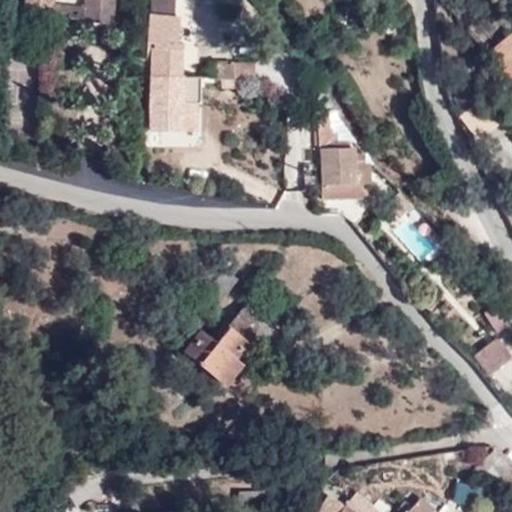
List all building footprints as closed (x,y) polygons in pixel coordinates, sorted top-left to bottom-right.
[(15,0),(13,31),(19,32),(17,50),(48,55),(48,42),(49,34),(58,34),(67,26),(66,7),(59,6),(59,0),(15,0)] [(113,20),(113,0),(81,0),(81,20),(113,20)] [(77,46),(76,58),(106,63),(107,33),(79,29),(77,46)] [(145,47),(140,120),(149,119),(174,117),(176,87),(169,87),(171,56),(167,56),(169,34),(146,32),(145,47)] [(48,42),(48,55),(76,58),(77,46),(48,42)] [(211,77),(253,76),(252,60),(211,60),(211,77)] [(503,103),(511,114),(511,80),(503,67),(476,89),(492,110),(503,103)] [(199,103),(198,119),(204,122),(224,123),(225,105),(199,103)] [(492,110),(511,138),(511,114),(503,103),(492,110)] [(197,119),(179,117),(149,119),(147,169),(176,171),(177,144),(192,144),(197,145),(197,119)] [(177,144),(176,171),(192,172),(192,144),(177,144)] [(317,149),(306,149),(307,184),(339,181),(338,174),(327,174),(326,165),(319,166),(317,149)] [(307,184),(308,220),(353,218),(353,189),(343,189),(344,181),(339,181),(307,184)] [(223,308),(215,296),(167,329),(174,340),(223,308)] [(219,377),(241,360),(219,329),(179,357),(155,375),(163,385),(184,369),(192,379),(210,366),(216,373),(219,377)] [(499,337),(477,354),(492,374),(511,355),(499,337)] [(155,375),(179,357),(169,343),(148,360),(155,375)] [(175,400),(216,373),(210,366),(192,379),(184,369),(163,385),(175,400)] [(511,461),(511,459),(496,445),(474,467),(490,483),(511,461)] [(266,507),(266,491),(238,491),(239,506),(266,507)] [(358,492),(349,506),(358,511),(371,511),(376,505),(358,492)] [(332,496),(321,511),(344,511),(348,507),(332,496)] [(420,511),(438,511),(439,510),(425,498),(417,508),(420,511)]
